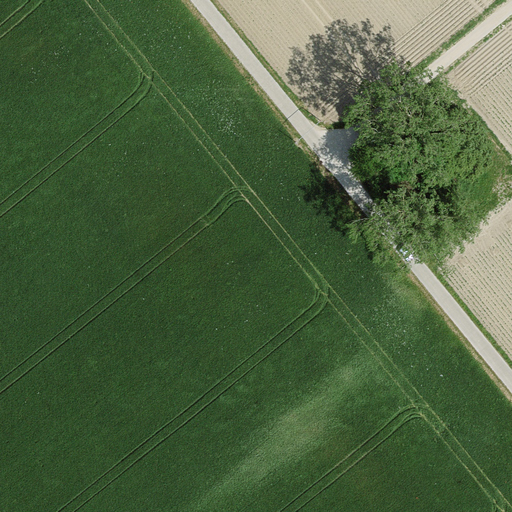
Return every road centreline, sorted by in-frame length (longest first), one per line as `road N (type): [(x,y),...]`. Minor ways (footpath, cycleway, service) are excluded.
road 1 (unclassified): [(214,0),(511,363)]
road 2 (track): [(511,8),(338,150)]
